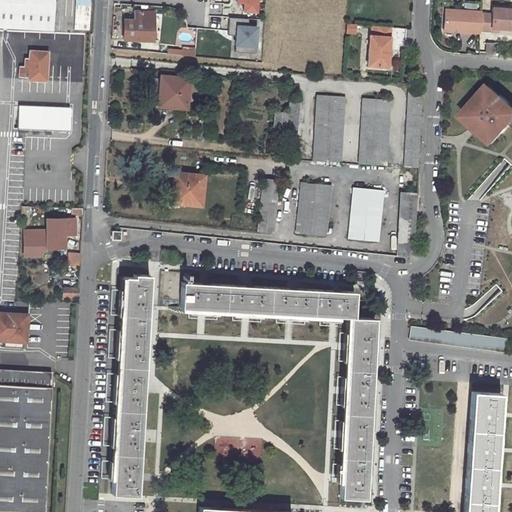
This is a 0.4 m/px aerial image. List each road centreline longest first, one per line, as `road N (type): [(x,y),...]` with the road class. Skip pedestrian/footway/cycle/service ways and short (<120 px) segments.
road 1 (residential): [(393,270),(171,243),(88,247)]
road 2 (residential): [(88,247),(72,511)]
road 3 (unclassified): [(100,0),(88,247)]
road 4 (unknown): [(344,73),(98,51)]
road 5 (residential): [(388,511),(393,270)]
road 6 (residential): [(433,63),(432,241),(426,260),(393,270)]
